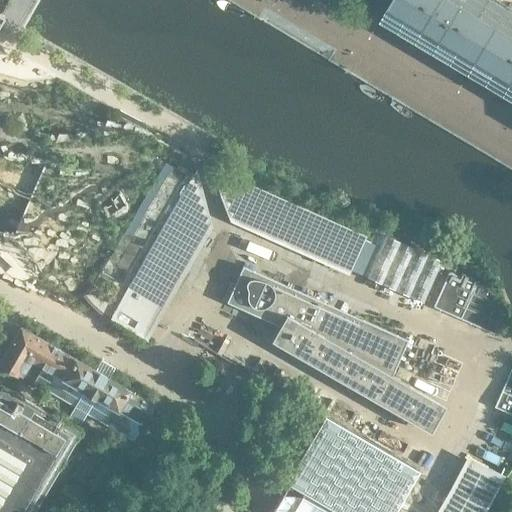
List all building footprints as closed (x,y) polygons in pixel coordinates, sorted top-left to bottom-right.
[(468,74),(510,3),(509,3),(508,2),(507,3),(501,0),(392,0),(392,1),(391,1),(389,4),(382,18),(381,17),(379,21),(382,23),(383,22),(384,23),(385,21),(397,28),(396,30),(398,31),(397,32),(400,33),(400,32),(402,33),(403,32),(415,39),(414,40),(415,41),(415,42),(417,44),(418,43),(419,44),(420,42),(432,49),(431,51),(433,52),(432,53),(435,54),(435,53),(437,54),(438,52),(449,59),(448,61),(450,62),(449,63),(452,65),(452,63),(454,64),(455,63),(467,70),(466,72),(468,72),(467,74),(468,74)] [(511,5),(511,4),(510,3),(468,74),(470,75),(471,74),(472,75),(473,74),(485,81),(484,82),(486,83),(485,84),(487,86),(488,85),(490,86),(491,84),(502,91),(502,93),(503,94),(502,95),(505,96),(506,95),(507,96),(508,95),(511,96),(511,5)] [(112,252),(87,294),(93,297),(118,311),(114,319),(144,336),(169,293),(168,292),(208,223),(196,179),(197,177),(185,170),(184,173),(164,162),(112,252)] [(363,236),(214,167),(231,220),(350,273),(363,236)] [(423,302),(440,260),(385,235),(366,277),(423,302)] [(391,375),(407,340),(242,266),(225,302),(278,326),(270,341),(429,432),(444,406),(391,375)] [(461,318),(475,285),(476,284),(448,272),(432,307),(460,319),(461,318)] [(487,308),(490,301),(483,297),(486,290),(475,285),(461,318),(486,330),(491,319),(487,317),(491,310),(487,308)] [(94,369),(20,327),(0,361),(0,366),(17,376),(18,374),(21,376),(27,366),(29,368),(32,362),(42,368),(117,410),(119,406),(143,420),(144,420),(150,409),(153,404),(108,378),(112,371),(104,367),(98,363),(94,369)] [(117,410),(42,368),(33,383),(75,408),(69,419),(81,426),(84,420),(86,416),(131,442),(143,420),(119,406),(117,410)] [(511,395),(511,377),(508,376),(502,391),(511,395)] [(55,474),(80,431),(0,384),(0,511),(54,511),(38,503),(45,491),(51,482),(55,474)] [(511,415),(511,395),(502,391),(501,390),(493,407),(511,415)] [(299,451),(285,475),(305,486),(346,511),(390,511),(419,463),(325,408),(307,438),(302,446),(299,451)] [(492,490),(498,477),(469,461),(453,490),(440,511),(479,511),(481,509),(492,490)] [(346,511),(305,486),(296,504),(291,511),(346,511)]
